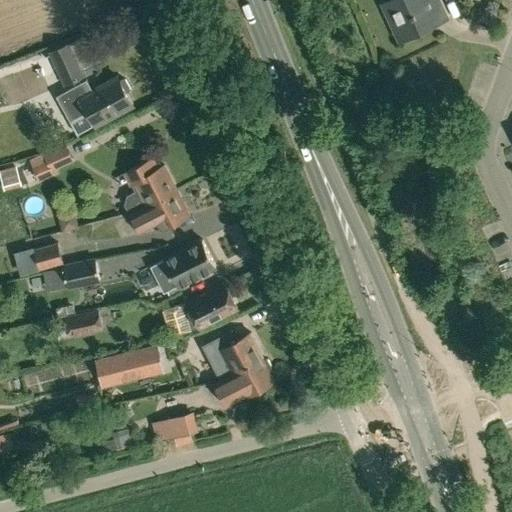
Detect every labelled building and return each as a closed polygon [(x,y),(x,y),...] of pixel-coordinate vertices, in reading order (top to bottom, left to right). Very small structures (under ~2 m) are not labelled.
[(391,0),(399,17),(392,21),(400,39),(434,23),(423,0),(391,0)] [(209,12),(216,24),(230,17),(224,4),(209,12)] [(50,51),(54,60),(65,84),(85,74),(70,42),(50,51)] [(87,79),(56,95),(77,133),(95,124),(132,104),(126,92),(129,91),(130,88),(125,79),(122,78),(119,80),(117,76),(93,89),(87,79)] [(52,170),(72,158),(66,145),(45,155),(47,158),(32,166),(41,180),(53,173),(52,170)] [(153,157),(125,172),(131,183),(136,180),(140,188),(129,194),(126,203),(131,213),(177,189),(164,164),(158,167),(153,157)] [(0,173),(3,185),(21,181),(17,166),(0,170),(0,173)] [(131,213),(127,215),(134,229),(138,227),(140,231),(158,223),(161,228),(189,213),(177,189),(131,213)] [(58,228),(74,228),(74,205),(59,205),(58,228)] [(216,265),(203,239),(151,265),(164,291),(216,265)] [(63,262),(58,242),(35,248),(40,268),(63,262)] [(95,256),(64,263),(69,288),(101,281),(95,256)] [(225,282),(187,302),(188,303),(186,304),(185,302),(164,307),(170,334),(197,327),(197,326),(198,325),(199,327),(237,307),(232,297),(234,294),(234,290),(233,287),(230,286),(226,286),(225,282)] [(98,308),(64,316),(69,336),(103,328),(98,308)] [(263,356),(251,332),(237,340),(232,331),(204,345),(221,378),(235,371),(263,356)] [(138,363),(160,357),(157,346),(97,361),(103,385),(141,375),(138,363)] [(235,371),(221,378),(215,381),(227,404),(247,394),(275,380),(270,369),(272,366),(268,359),(264,358),(263,356),(235,371)] [(174,435),(188,430),(196,428),(191,412),(169,418),(174,435)] [(0,451),(25,446),(19,419),(0,423),(0,451)] [(125,427),(113,432),(118,445),(130,441),(125,427)]
